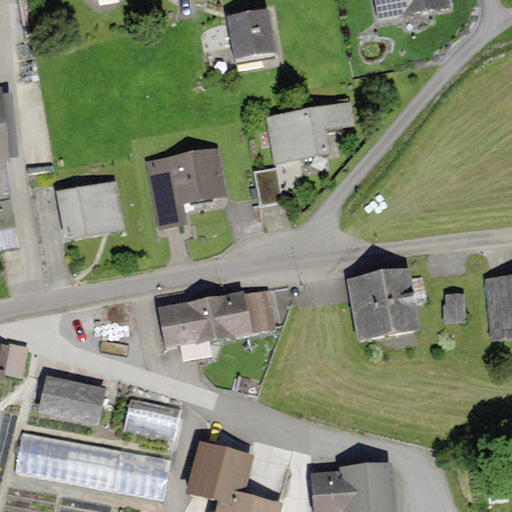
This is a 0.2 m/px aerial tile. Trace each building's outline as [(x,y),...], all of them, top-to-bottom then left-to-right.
[(446,0),(375,0),(379,23),(448,12),(446,0)] [(276,54),(267,11),(226,19),(234,62),(276,54)] [(0,165),(8,165),(0,93),(0,92),(0,165)] [(354,105),(267,118),(275,166),(328,158),(324,132),(357,127),(354,105)] [(216,154),(149,164),(159,232),(189,227),(185,206),(223,200),(216,154)] [(0,205),(9,204),(8,165),(0,165),(0,205)] [(277,172),(256,176),(262,209),(283,205),(277,172)] [(113,185),(56,196),(65,245),(122,234),(113,185)] [(0,257),(18,254),(9,204),(0,205),(0,257)] [(409,272),(344,280),(352,343),(417,334),(409,272)] [(511,276),(486,278),(490,328),(511,326),(511,276)] [(240,295),(154,310),(161,356),(248,341),(240,295)] [(30,352),(0,346),(0,386),(5,387),(6,379),(24,382),(30,352)] [(104,391),(46,380),(39,417),(97,428),(104,391)] [(183,414),(130,400),(122,433),(175,446),(183,414)] [(169,463),(24,435),(17,473),(161,500),(169,463)] [(236,498),(245,459),(200,447),(186,498),(233,510),(236,498)] [(341,475),(310,477),(311,511),(390,511),(389,469),(341,472),(341,475)] [(282,511),(283,510),(236,498),(233,510),(232,511),(282,511)]
